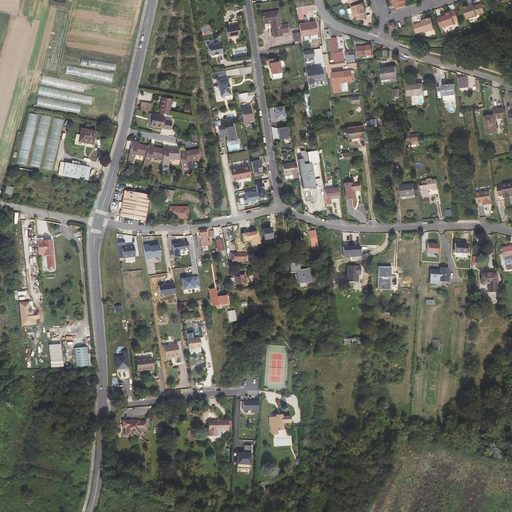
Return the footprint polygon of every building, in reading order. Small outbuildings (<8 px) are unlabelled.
[(394,3),(397,11),(405,8),(403,4),(406,3),(404,0),(391,0),(393,3),(394,3)] [(467,7),(462,9),(466,21),(475,17),(475,16),(483,13),(479,4),(471,7),(467,8),(467,7)] [(366,21),(365,16),(363,12),(365,11),(363,6),(351,10),(355,20),(356,19),(357,24),(366,21)] [(274,37),(280,36),(279,34),(282,33),(288,32),(287,28),(289,27),(289,24),(281,25),(279,11),(263,14),(264,24),(271,23),(274,37)] [(445,17),(441,18),(437,20),(440,29),(444,27),(445,28),(454,25),(450,13),(445,15),(445,17)] [(430,19),(425,21),(426,22),(421,24),(413,26),(416,36),(424,33),(425,34),(434,31),(430,19)] [(316,22),(299,25),(300,33),(300,37),(317,34),(316,22)] [(238,25),(226,27),(228,37),(240,35),(238,25)] [(331,39),(335,62),(340,61),(344,61),(343,52),(339,53),(337,38),(331,39)] [(221,43),(208,46),(210,55),(223,53),(221,43)] [(372,55),(371,46),(356,47),(357,57),(372,55)] [(313,50),(303,51),(304,58),(315,57),(313,50)] [(272,74),(281,72),(282,72),(280,61),(276,62),(275,58),(268,59),(269,64),(270,63),(271,68),(272,74)] [(103,62),(103,68),(116,70),(117,63),(103,62)] [(113,81),(114,72),(66,65),(65,74),(113,81)] [(396,67),(381,69),(383,82),(398,80),(396,67)] [(322,68),(305,70),(309,92),(315,91),(314,85),(324,83),(322,68)] [(341,84),(349,82),(348,71),(332,73),(334,93),(342,92),(341,84)] [(84,92),(86,83),(42,75),(41,84),(84,92)] [(469,88),(467,77),(459,78),(460,89),(469,88)] [(227,81),(217,82),(218,87),(214,88),(216,103),(231,101),(227,81)] [(422,84),(407,86),(408,96),(423,94),(422,84)] [(454,85),(447,86),(448,96),(456,95),(454,85)] [(40,86),(39,94),(92,104),(93,96),(40,86)] [(38,97),(36,106),(79,113),(81,104),(38,97)] [(161,112),(170,114),(172,99),(164,98),(163,104),(162,104),(161,112)] [(142,102),(141,109),(151,110),(152,104),(142,102)] [(241,107),(244,122),(244,124),(250,123),(249,121),(253,120),(251,106),(247,107),(246,108),(245,106),(241,107)] [(284,106),(275,107),(276,119),(285,117),(284,106)] [(505,118),(504,108),(494,110),(494,115),(484,117),(487,134),(497,133),(495,120),(505,118)] [(28,113),(18,163),(28,165),(38,115),(28,113)] [(153,114),(151,126),(170,130),(171,123),(163,121),(164,116),(153,114)] [(41,167),(50,116),(41,115),(31,165),(41,167)] [(54,170),(63,120),(54,118),(44,168),(54,170)] [(378,119),(367,120),(368,127),(379,127),(378,119)] [(229,124),(219,126),(220,135),(227,134),(228,142),(237,140),(234,126),(229,127),(229,124)] [(363,124),(345,127),(347,138),(365,136),(363,124)] [(94,129),(80,127),(78,139),(84,140),(84,139),(93,140),(94,129)] [(287,127),(278,128),(280,139),(288,138),(287,127)] [(146,157),(148,147),(139,145),(137,144),(137,143),(133,142),(129,161),(131,161),(135,162),(137,155),(146,157)] [(144,164),(146,164),(150,165),(152,158),(164,160),(164,150),(155,148),(153,147),(153,146),(149,145),(148,147),(146,157),(144,164)] [(163,167),(165,167),(169,167),(170,159),(181,160),(180,151),(180,149),(170,149),(168,149),(168,147),(164,147),(164,150),(164,160),(163,167)] [(202,162),(200,149),(186,152),(184,152),(184,150),(180,151),(181,160),(183,171),(185,170),(189,170),(187,162),(198,160),(198,162),(202,162)] [(313,191),(317,190),(313,164),(309,165),(306,151),(302,152),(303,160),(300,161),(305,190),(313,189),(313,191)] [(260,159),(251,161),(253,172),(262,170),(260,159)] [(62,161),(60,174),(82,177),(84,165),(74,163),(62,161)] [(248,161),(229,165),(232,181),(251,178),(248,161)] [(285,181),(298,179),(296,164),(283,166),(285,181)] [(432,179),(428,179),(430,195),(439,193),(437,180),(432,180),(432,179)] [(359,182),(344,184),(347,200),(355,199),(354,191),(360,190),(359,182)] [(502,186),(494,187),(496,202),(505,201),(504,198),(510,197),(509,194),(511,193),(511,183),(502,185),(502,186)] [(263,184),(255,185),(257,192),(258,197),(265,196),(264,190),(264,189),(263,184)] [(413,184),(400,186),(402,197),(415,195),(413,184)] [(338,188),(331,189),(333,199),(339,198),(338,188)] [(174,191),(163,189),(161,199),(172,201),(174,191)] [(333,199),(331,189),(324,190),(326,206),(331,205),(330,200),(333,199)] [(128,218),(145,221),(145,219),(149,195),(125,191),(124,194),(120,216),(128,218)] [(485,191),(476,193),(478,206),(487,204),(485,191)] [(258,197),(257,192),(246,194),(247,197),(243,198),(244,205),(248,205),(248,204),(259,202),(258,197)] [(184,210),(184,207),(170,207),(170,218),(172,218),(184,218),(188,218),(189,211),(184,210)] [(444,210),(446,218),(453,218),(452,209),(444,210)] [(200,236),(201,246),(208,246),(206,230),(199,231),(200,236)] [(319,255),(319,253),(316,235),(309,236),(312,254),(319,255)] [(51,262),(49,240),(40,241),(40,239),(35,239),(36,254),(42,254),(41,256),(45,256),(46,262),(51,262)] [(223,239),(216,241),(218,251),(225,250),(223,239)] [(149,243),(143,244),(145,259),(152,258),(151,257),(162,256),(159,244),(150,245),(149,243)] [(188,243),(173,245),(175,259),(181,258),(180,252),(190,250),(188,243)] [(467,244),(455,243),(454,253),(466,254),(467,244)] [(134,245),(121,246),(123,258),(135,256),(134,245)] [(438,245),(427,245),(427,254),(437,255),(438,245)] [(511,247),(511,246),(502,249),(504,260),(510,259),(509,256),(511,254),(511,247)] [(363,255),(362,247),(351,249),(352,256),(363,255)] [(247,253),(232,255),(234,263),(248,261),(247,253)] [(296,272),(298,282),(306,281),(310,280),(311,282),(318,281),(317,275),(309,277),(308,269),(300,271),(298,264),(290,265),(291,273),(296,272)] [(360,275),(360,267),(347,267),(347,281),(357,282),(358,275),(360,275)] [(389,268),(375,267),(374,290),(387,291),(389,268)] [(448,269),(442,269),(442,271),(440,271),(430,270),(430,281),(440,282),(447,282),(448,269)] [(496,292),(495,273),(481,274),(482,284),(488,284),(488,292),(496,292)] [(246,284),(245,275),(240,275),(240,277),(235,278),(235,284),(246,284)] [(194,276),(182,278),(184,290),(195,288),(194,276)] [(224,304),(223,297),(219,297),(218,292),(215,292),(215,289),(210,290),(212,306),(224,304)] [(26,301),(17,302),(19,320),(33,318),(34,318),(35,318),(36,317),(36,316),(37,316),(37,315),(37,314),(37,313),(36,313),(36,312),(35,311),(34,311),(33,311),(32,311),(30,312),(30,311),(29,310),(28,309),(27,309),(26,301)] [(195,327),(196,337),(202,337),(202,332),(204,331),(204,326),(195,327)] [(51,368),(63,367),(61,343),(48,345),(51,368)] [(166,347),(168,361),(171,360),(171,358),(176,358),(174,346),(166,347)] [(88,348),(74,348),(76,367),(89,366),(88,348)] [(116,357),(117,370),(129,368),(127,350),(122,351),(123,356),(116,357)] [(152,358),(136,360),(137,371),(153,369),(152,358)] [(243,410),(245,410),(253,410),(253,413),(258,413),(258,401),(243,401),(243,410)] [(279,417),(279,415),(275,415),(275,417),(269,417),(269,424),(271,424),(271,435),(277,435),(277,431),(283,431),(283,424),(291,423),(290,416),(282,416),(279,417)] [(228,420),(208,421),(208,436),(217,436),(217,431),(228,430),(228,420)] [(139,423),(139,422),(122,422),(121,429),(125,429),(125,437),(132,437),(132,436),(136,435),(139,433),(139,431),(146,431),(146,423),(139,423)] [(237,453),(237,468),(249,469),(251,446),(244,446),(243,453),(237,453)]
